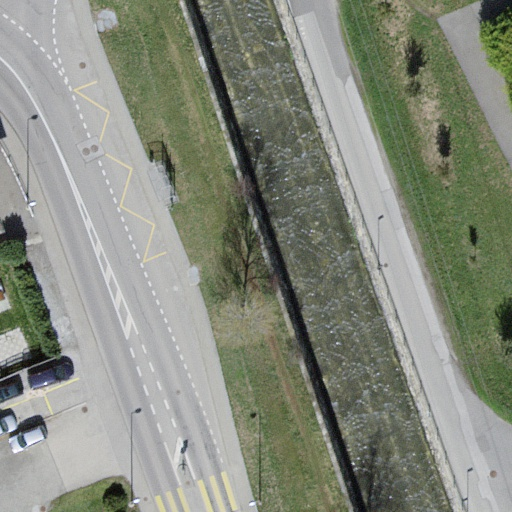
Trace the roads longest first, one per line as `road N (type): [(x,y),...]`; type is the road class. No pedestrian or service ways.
road 1 (residential): [(306,0),(489,511)]
road 2 (residential): [(0,55),(61,160),(185,511)]
